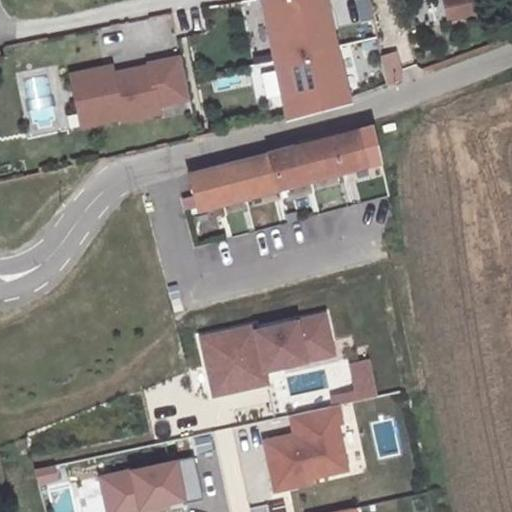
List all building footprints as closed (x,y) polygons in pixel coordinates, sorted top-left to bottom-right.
[(260,0),(288,115),(349,100),(324,0),(260,0)] [(471,0),(446,0),(449,19),(474,15),(471,0)] [(187,98),(177,52),(143,60),(145,67),(114,74),(112,67),(68,77),(79,133),(163,115),(160,104),(187,98)] [(396,54),(382,57),(387,82),(402,78),(396,54)] [(380,164),(371,130),(191,175),(200,210),(380,164)] [(329,312),(256,328),(266,370),(339,354),(329,312)] [(266,370),(256,328),(255,325),(201,337),(214,397),(269,385),(266,370)] [(204,407),(201,391),(181,395),(184,411),(204,407)] [(292,432),(261,439),(271,485),(344,469),(335,429),(341,428),(336,405),(288,416),(292,432)] [(194,455),(103,475),(111,511),(135,511),(204,497),(194,455)] [(58,464),(36,469),(41,485),(62,479),(58,464)] [(364,499),(382,498),(381,478),(363,479),(364,499)]
